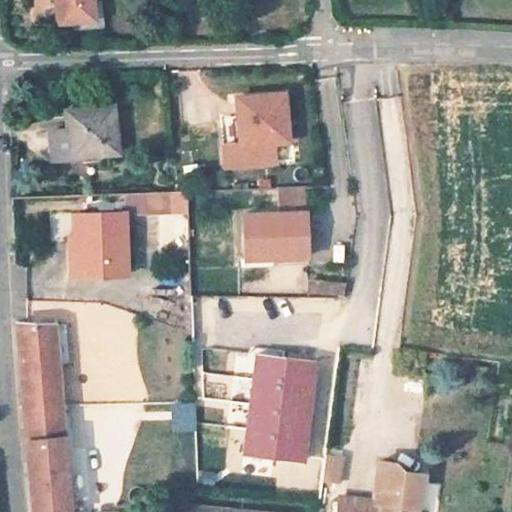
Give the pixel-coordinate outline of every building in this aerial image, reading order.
[(55,0),(57,23),(93,19),(91,0),(55,0)] [(240,143),(240,144),(277,140),(287,139),(282,92),(236,97),(240,143)] [(115,106),(67,109),(69,128),(51,130),(53,158),(118,153),(115,106)] [(240,144),(240,143),(221,145),(224,171),(279,166),(277,140),(240,144)] [(273,187),(275,211),(303,210),(301,185),(273,187)] [(245,258),(307,256),(304,211),(244,214),(245,258)] [(70,275),(125,273),(123,214),(74,215),(74,238),(70,238),(70,275)] [(323,281),(321,292),(342,294),(343,283),(323,281)] [(22,404),(59,403),(56,363),(53,324),(27,322),(15,322),(22,404)] [(53,324),(56,363),(66,362),(63,325),(53,324)] [(256,355),(245,452),(301,459),(313,362),(256,355)] [(69,511),(59,403),(22,404),(27,462),(32,511),(69,511)] [(319,454),(317,481),(338,483),(340,456),(319,454)] [(337,511),(414,511),(418,474),(402,472),(395,464),(377,461),(375,489),(378,489),(376,502),(339,497),(337,511)]
